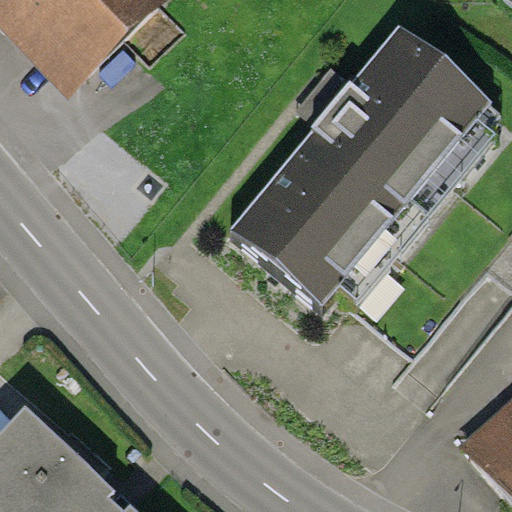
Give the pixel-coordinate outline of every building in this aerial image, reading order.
[(149,0),(6,0),(86,83),(161,12),(149,0)] [(511,0),(496,0),(511,12),(511,0)] [(323,317),(491,115),(400,40),(232,242),(323,317)] [(511,422),(469,461),(511,509),(511,422)] [(118,511),(27,428),(0,457),(0,511),(118,511)]
